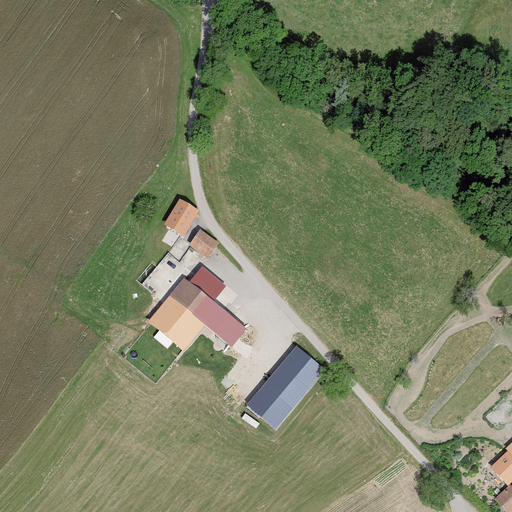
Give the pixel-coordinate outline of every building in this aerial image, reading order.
[(199,213),(179,201),(163,226),(183,238),(199,213)] [(218,244),(199,232),(188,248),(207,261),(218,244)] [(181,279),(144,325),(180,354),(199,331),(224,351),(243,328),(220,309),(228,300),(194,273),(186,283),(181,279)] [(323,371),(296,349),(250,406),(276,427),(323,371)] [(511,437),(484,463),(504,484),(491,497),(505,511),(507,511),(511,508),(511,487),(507,482),(511,477),(511,437)]
